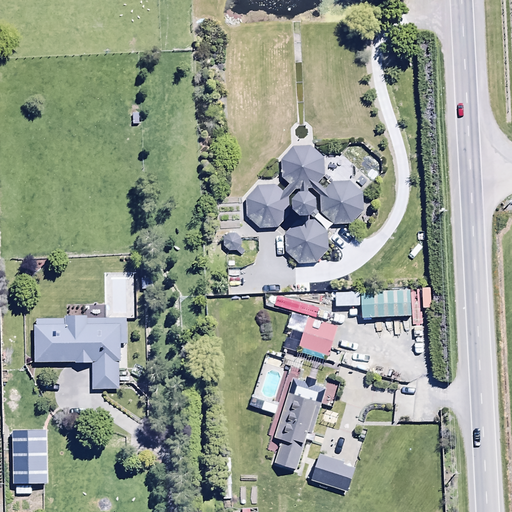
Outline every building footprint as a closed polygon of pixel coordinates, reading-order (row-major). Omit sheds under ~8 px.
[(302,193),(302,198),(309,198),(309,193),(313,193),(322,200),(322,217),(336,229),(353,226),(365,214),(363,195),(348,185),(332,186),(326,192),(318,186),(325,181),(324,160),(312,150),(294,151),(283,162),(283,181),(289,188),(283,194),(277,189),(258,190),(247,202),(248,221),(261,231),(279,230),(287,225),(291,212),(289,205),(298,193),(302,193)] [(312,199),(303,199),(295,208),(296,217),(300,221),(314,222),(320,215),(319,205),(312,199)] [(318,225),(301,225),(293,228),(286,239),(288,256),(299,268),(317,265),(329,253),(328,236),(318,225)] [(236,237),(229,237),(224,243),(224,250),(229,254),(238,254),(241,248),(241,242),(236,237)] [(403,331),(413,331),(413,317),(418,317),(417,290),(400,291),(402,329),(403,328),(403,331)] [(378,299),(374,299),(374,313),(397,313),(397,299),(383,300),(383,297),(378,297),(378,299)] [(328,360),(338,330),(294,317),(289,332),(304,337),(299,350),(328,360)] [(94,365),(95,393),(122,393),(122,366),(127,366),(126,321),(36,322),(37,366),(94,365)] [(407,347),(414,347),(413,331),(403,331),(404,341),(407,341),(407,347)] [(313,438),(323,408),(319,406),(321,398),(309,394),(306,402),(290,396),(275,443),(282,445),(274,468),(297,476),(310,437),(313,438)]
